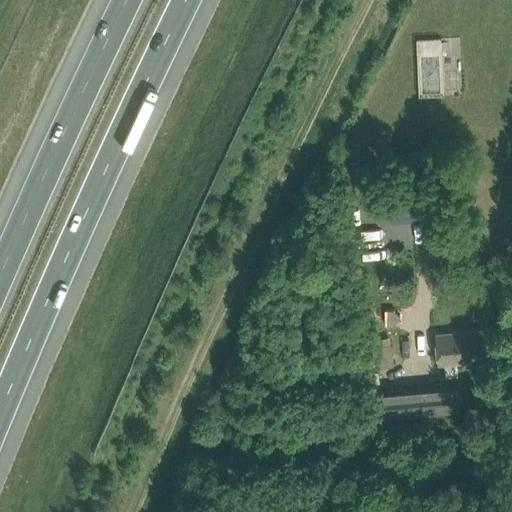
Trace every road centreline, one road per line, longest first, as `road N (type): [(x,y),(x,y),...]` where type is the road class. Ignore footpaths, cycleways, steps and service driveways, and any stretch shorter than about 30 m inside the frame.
road 1 (motorway): [(0,417),(189,0)]
road 2 (motorway): [(126,0),(0,275)]
